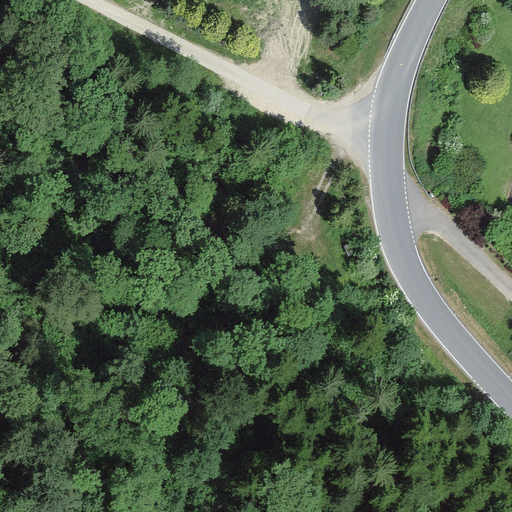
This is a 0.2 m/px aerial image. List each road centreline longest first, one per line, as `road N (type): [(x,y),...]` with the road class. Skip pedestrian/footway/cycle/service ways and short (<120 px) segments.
road 1 (track): [(0,275),(447,396),(511,400)]
road 2 (tertiary): [(511,400),(426,303),(393,227),(389,114),(432,0)]
road 3 (track): [(386,138),(290,103),(94,0)]
